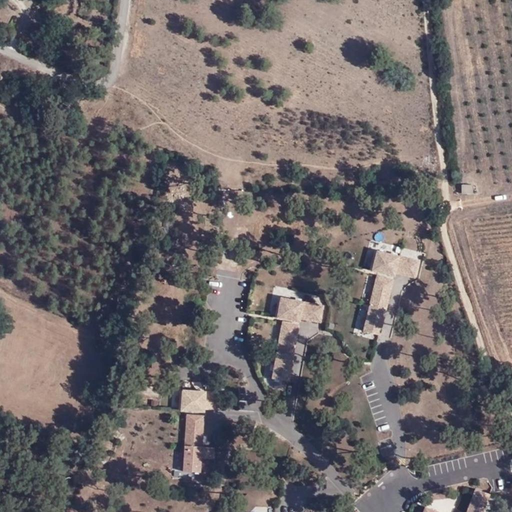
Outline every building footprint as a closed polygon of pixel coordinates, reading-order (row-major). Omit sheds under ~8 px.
[(421,260),(378,251),(373,271),(417,280),(421,260)] [(394,278),(377,274),(363,333),(381,337),(394,278)] [(323,306),(281,298),(276,320),(282,321),(275,354),(293,357),(301,317),(321,321),(323,306)] [(217,391),(182,389),(181,413),(207,414),(207,411),(216,412),(217,391)] [(206,416),(186,415),(183,472),(203,474),(206,416)] [(482,511),(489,495),(475,489),(466,511),(436,511),(425,507),(423,511),(482,511)]
